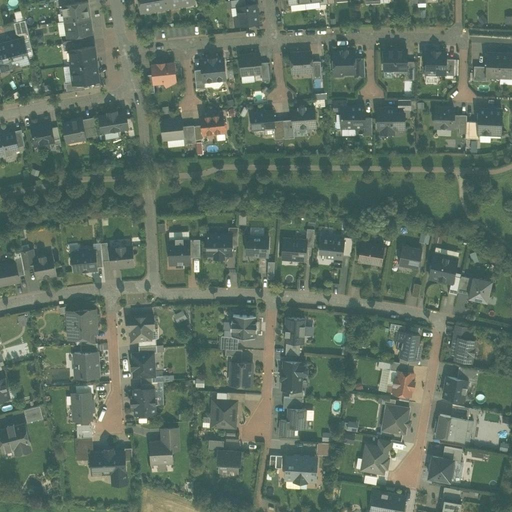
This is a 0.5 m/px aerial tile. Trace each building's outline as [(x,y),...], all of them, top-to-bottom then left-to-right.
[(139,0),(141,11),(155,8),(153,0),(139,0)] [(153,0),(155,8),(168,6),(167,0),(153,0)] [(282,0),(283,8),(291,7),(291,2),(290,2),(289,0),(282,0)] [(319,0),(311,0),(305,1),(306,9),(320,7),(320,4),(319,0)] [(87,1),(74,3),(63,4),(63,5),(65,21),(90,17),(87,1)] [(291,2),(291,7),(292,10),(306,9),(305,1),(291,2)] [(237,7),(238,17),(233,17),(235,25),(240,25),(259,22),(256,4),(246,5),(237,6),(237,7)] [(68,35),(80,34),(92,32),(90,17),(65,21),(60,21),(62,36),(68,35)] [(23,38),(23,39),(30,37),(27,27),(25,20),(14,23),(16,33),(23,37),(23,38)] [(62,36),(63,43),(81,41),(80,34),(68,35),(62,36)] [(7,42),(13,66),(29,62),(23,39),(23,38),(7,42)] [(81,41),(63,43),(64,50),(70,50),(70,49),(82,48),(81,41)] [(0,69),(13,66),(7,42),(0,44),(0,69)] [(94,46),(82,48),(70,49),(70,50),(71,65),(96,62),(94,46)] [(406,69),(407,61),(407,49),(384,49),(384,69),(406,69)] [(342,71),(342,73),(355,73),(355,59),(354,50),(347,51),(347,50),(346,50),(346,51),(342,51),(342,50),(341,50),(341,51),(333,51),(334,72),(342,71)] [(291,53),(292,72),(312,71),(312,61),(311,51),(291,53)] [(425,74),(438,75),(438,72),(445,72),(446,72),(446,59),(446,52),(439,52),(439,51),(438,51),(438,52),(434,52),(434,51),(433,51),(433,52),(426,51),(425,74)] [(486,76),(500,76),(501,53),(487,52),(486,66),(486,76)] [(239,55),(241,74),(261,72),(262,72),(261,63),(260,53),(239,55)] [(511,53),(501,53),(500,76),(511,76),(511,53)] [(202,69),(204,81),(226,79),(223,57),(216,58),(216,57),(209,58),(209,59),(202,60),(202,69)] [(355,73),(355,76),(364,76),(363,58),(355,59),(355,73)] [(445,75),(454,75),(455,59),(446,59),(446,72),(445,72),(445,75)] [(312,71),(313,78),(321,77),(320,61),(312,61),(312,71)] [(406,79),(414,79),(414,61),(407,61),(406,69),(406,79)] [(74,82),(84,81),(88,81),(99,79),(96,62),(72,65),(74,82)] [(261,72),(262,80),(270,80),(268,62),(261,63),(262,72),(261,72)] [(164,81),(166,85),(176,80),(174,63),(165,64),(165,63),(158,63),(158,64),(152,65),(153,74),(154,83),(164,81)] [(473,80),(486,80),(486,76),(486,66),(474,66),(473,80)] [(195,70),(196,88),(205,87),(204,81),(202,69),(195,70)] [(66,83),(67,91),(84,88),(84,81),(74,82),(66,83)] [(333,99),(333,110),(341,110),(341,106),(346,106),(346,99),(333,99)] [(399,109),(411,109),(411,99),(398,99),(398,108),(399,109)] [(300,126),(300,128),(316,127),(314,107),(305,108),(305,106),(298,107),(298,109),(291,109),(292,119),(293,127),(300,126)] [(364,126),(364,117),(364,106),(346,106),(341,106),(341,110),(342,127),(364,126)] [(435,127),(453,127),(453,114),(454,107),(436,107),(435,127)] [(381,133),(393,133),(393,128),(404,128),(404,112),(396,112),(396,110),(394,108),(378,108),(378,129),(381,129),(381,133)] [(480,133),(501,134),(502,109),(479,108),(478,121),(478,133),(480,133)] [(100,116),(103,132),(128,127),(126,118),(125,112),(116,113),(116,111),(108,112),(109,114),(100,116)] [(252,128),(266,127),(274,127),(274,121),(273,111),(251,112),(252,128)] [(211,133),(213,135),(217,134),(219,132),(225,131),(225,129),(226,127),(226,123),(224,122),(223,114),(201,116),(202,125),(203,134),(211,133)] [(82,119),(85,137),(97,135),(94,117),(82,119)] [(128,127),(129,136),(135,135),(132,117),(126,118),(128,127)] [(364,134),(372,134),(372,117),(364,117),(364,126),(364,134)] [(63,123),(66,140),(85,137),(82,119),(82,118),(71,120),(71,121),(63,123)] [(161,120),(163,139),(184,137),(182,126),(182,118),(161,120)] [(292,119),(283,120),(285,138),(294,137),(294,129),(293,127),(292,119)] [(275,139),(285,138),(283,120),(274,121),(274,127),(274,133),(275,139)] [(465,138),(480,138),(480,133),(478,133),(478,121),(466,121),(466,133),(465,138)] [(41,143),(42,144),(46,143),(47,142),(54,140),(52,127),(51,123),(31,127),(34,142),(40,141),(40,143),(41,143)] [(184,137),(184,144),(196,142),(195,139),(194,126),(194,125),(182,126),(184,137)] [(194,126),(195,139),(204,139),(203,134),(202,125),(194,126)] [(54,140),(55,144),(61,143),(58,126),(52,127),(54,140)] [(15,132),(19,146),(25,145),(22,130),(15,132)] [(0,135),(0,153),(4,153),(4,154),(13,152),(13,151),(19,149),(19,146),(15,132),(10,133),(10,131),(0,134),(0,135)] [(231,245),(238,245),(238,227),(229,227),(229,234),(231,234),(231,245)] [(306,246),(313,247),(314,229),(307,228),(306,240),(307,240),(306,246)] [(214,257),(224,257),(224,254),(231,254),(231,245),(231,234),(229,234),(207,234),(207,254),(214,254),(214,257)] [(246,240),(245,253),(254,254),(254,256),(259,256),(260,255),(268,255),(269,237),(264,237),(264,235),(250,235),(250,240),(246,240)] [(326,256),(335,257),(335,254),(343,254),(344,240),(332,238),(332,236),(321,235),(319,252),(327,253),(326,256)] [(175,240),(169,240),(170,264),(176,264),(184,263),(190,263),(190,257),(190,239),(183,239),(183,237),(175,238),(175,240)] [(343,254),(350,255),(352,238),(344,237),(344,240),(343,254)] [(282,258),(305,260),(306,246),(307,240),(306,240),(284,238),(282,258)] [(200,257),(200,239),(190,239),(190,257),(200,257)] [(101,243),(103,261),(109,260),(107,242),(101,243)] [(359,260),(381,264),(384,246),(361,242),(359,260)] [(120,266),(120,267),(126,267),(126,265),(133,265),(132,256),(134,256),(133,246),(125,247),(125,245),(117,246),(117,247),(110,248),(111,258),(112,258),(113,267),(120,266)] [(402,245),(399,264),(418,267),(422,249),(402,245)] [(74,265),(75,271),(97,269),(97,267),(95,249),(88,250),(88,248),(79,249),(79,251),(73,251),(73,257),(70,260),(71,263),(73,265),(74,265)] [(21,251),(22,256),(24,269),(36,266),(34,260),(35,260),(33,249),(30,249),(21,251)] [(95,249),(97,267),(103,266),(101,249),(95,249)] [(451,282),(452,282),(454,275),(457,259),(434,253),(429,277),(451,282)] [(36,266),(38,277),(55,274),(52,256),(46,257),(45,255),(40,256),(40,258),(35,260),(34,260),(36,266)] [(24,269),(22,256),(15,258),(16,263),(18,275),(25,274),(24,269)] [(0,265),(0,280),(1,284),(19,281),(18,275),(16,263),(9,264),(9,262),(0,263),(0,264),(0,266),(0,265)] [(457,292),(460,277),(454,275),(452,282),(451,282),(448,293),(456,294),(457,292)] [(460,277),(457,292),(469,295),(473,277),(461,275),(460,277)] [(469,297),(487,301),(490,287),(486,287),(488,279),(473,276),(473,277),(469,295),(469,297)] [(421,284),(414,283),(412,296),(418,297),(421,284)] [(177,321),(187,317),(183,309),(174,313),(177,321)] [(71,323),(72,338),(76,338),(82,338),(82,332),(94,332),(97,329),(96,312),(93,310),(70,311),(68,313),(68,321),(71,323)] [(238,336),(255,337),(254,337),(255,330),(256,330),(256,331),(257,331),(257,322),(256,322),(255,322),(255,316),(256,316),(256,315),(233,314),(233,315),(234,315),(233,321),(232,321),(231,320),(231,329),(232,329),(233,329),(232,335),(232,336),(238,336)] [(127,317),(127,326),(131,326),(132,329),(132,340),(138,340),(143,340),(143,338),(151,337),(151,328),(154,328),(153,315),(127,317)] [(300,342),(303,342),(304,335),(305,325),(304,325),(305,318),(287,317),(285,341),(286,341),(300,342)] [(398,331),(404,332),(405,325),(391,323),(390,329),(398,331)] [(400,355),(418,358),(420,349),(416,348),(419,334),(404,332),(398,331),(395,346),(402,347),(400,355)] [(467,333),(455,331),(453,340),(458,341),(459,337),(466,339),(467,333)] [(82,338),(82,343),(95,343),(94,332),(82,332),(82,338)] [(221,348),(237,349),(238,336),(232,336),(221,335),(221,348)] [(157,351),(157,345),(156,338),(151,338),(151,337),(143,338),(143,340),(138,340),(139,346),(139,352),(154,352),(157,352),(157,351)] [(455,358),(471,360),(474,340),(466,339),(459,337),(458,341),(453,340),(451,352),(456,353),(455,358)] [(285,354),(299,354),(300,342),(286,341),(285,354)] [(80,344),(81,352),(98,351),(97,343),(80,344)] [(75,367),(75,376),(99,375),(98,351),(81,352),(74,353),(75,362),(80,362),(80,366),(75,367)] [(133,371),(133,377),(140,376),(152,376),(155,376),(154,352),(139,352),(132,353),(132,358),(133,362),(135,363),(135,366),(133,367),(133,371)] [(398,370),(407,372),(409,364),(391,360),(390,369),(398,370)] [(233,384),(251,385),(252,376),(251,376),(251,372),(252,372),(253,363),(241,362),(231,361),(230,376),(233,376),(233,384)] [(307,367),(305,365),(302,364),(302,362),(284,361),(284,369),(282,369),(281,380),(283,380),(282,388),(290,388),(301,389),(302,373),(305,373),(307,371),(307,367)] [(459,366),(457,377),(467,379),(467,380),(474,381),(477,369),(459,366)] [(390,369),(387,383),(393,384),(394,377),(396,377),(398,370),(390,369)] [(398,370),(396,377),(394,377),(393,384),(395,384),(394,392),(399,393),(410,395),(414,373),(407,372),(398,370)] [(157,381),(153,382),(152,376),(140,376),(141,382),(141,388),(154,388),(158,388),(157,381)] [(447,376),(443,396),(464,399),(467,380),(467,379),(457,377),(447,376)] [(0,398),(8,397),(6,387),(4,378),(0,378),(0,398)] [(164,403),(163,381),(157,381),(158,388),(154,388),(154,396),(157,396),(158,404),(164,403)] [(395,384),(393,384),(387,383),(386,390),(394,392),(395,384)] [(90,392),(92,392),(92,384),(77,385),(77,393),(90,392)] [(6,387),(8,397),(17,395),(14,385),(6,387)] [(135,406),(135,413),(155,412),(155,404),(158,404),(157,396),(154,396),(154,388),(141,388),(134,389),(134,397),(135,406)] [(289,396),(302,397),(303,397),(304,389),(301,389),(290,388),(289,396)] [(74,418),(91,417),(91,409),(93,409),(93,400),(90,400),(90,392),(77,393),(73,393),(73,395),(74,403),(74,418)] [(237,401),(245,401),(245,393),(227,392),(227,400),(237,400),(237,401)] [(410,395),(399,393),(398,399),(409,401),(410,395)] [(288,407),(301,408),(302,397),(289,396),(284,396),(283,407),(288,407)] [(386,403),(395,405),(396,399),(383,397),(382,403),(386,403)] [(203,425),(235,427),(237,401),(237,400),(227,400),(217,399),(213,399),(212,417),(203,417),(203,425)] [(382,429),(405,433),(406,425),(407,419),(409,407),(395,405),(386,403),(382,429)] [(452,404),(450,415),(468,418),(470,407),(452,404)] [(24,409),(27,421),(43,417),(40,405),(24,409)] [(280,434),(293,435),(294,426),(305,427),(306,408),(301,408),(288,407),(288,420),(281,419),(280,434)] [(440,414),(439,419),(437,429),(436,434),(464,439),(468,418),(450,415),(440,414)] [(346,420),(345,428),(357,429),(357,421),(346,420)] [(15,446),(16,453),(31,449),(24,423),(15,425),(14,423),(7,425),(8,427),(0,429),(0,436),(3,449),(15,446)] [(81,424),(77,424),(77,437),(93,436),(92,429),(81,430),(81,424)] [(163,428),(164,441),(177,440),(177,427),(163,428)] [(75,437),(76,459),(91,458),(91,452),(93,452),(93,436),(77,437),(75,437)] [(208,449),(218,450),(218,449),(223,450),(224,440),(209,439),(208,449)] [(387,447),(389,448),(390,441),(379,439),(378,446),(387,447)] [(151,442),(152,462),(158,461),(165,461),(172,460),(171,448),(178,448),(177,440),(164,441),(151,442)] [(317,453),(330,454),(331,443),(317,442),(317,453)] [(362,467),(383,471),(387,447),(378,446),(367,444),(362,467)] [(453,459),(460,460),(462,448),(444,445),(442,457),(453,459)] [(112,471),(113,483),(127,482),(126,460),(125,450),(114,451),(114,448),(104,448),(104,451),(93,452),(91,452),(91,458),(92,472),(112,471)] [(219,469),(238,470),(238,462),(241,462),(241,451),(223,450),(218,449),(218,450),(217,461),(220,461),(219,469)] [(295,480),(300,480),(302,456),(287,455),(285,477),(293,477),(295,480)] [(449,480),(450,474),(452,464),(453,459),(442,457),(432,455),(429,476),(449,480)] [(317,457),(302,456),(300,480),(306,480),(308,478),(316,479),(317,457)] [(442,497),(460,500),(462,488),(444,485),(442,497)] [(402,511),(405,495),(374,489),(370,509),(379,511),(378,511),(402,511)] [(460,500),(442,497),(440,505),(442,506),(441,511),(438,511),(459,511),(462,501),(460,500)]
